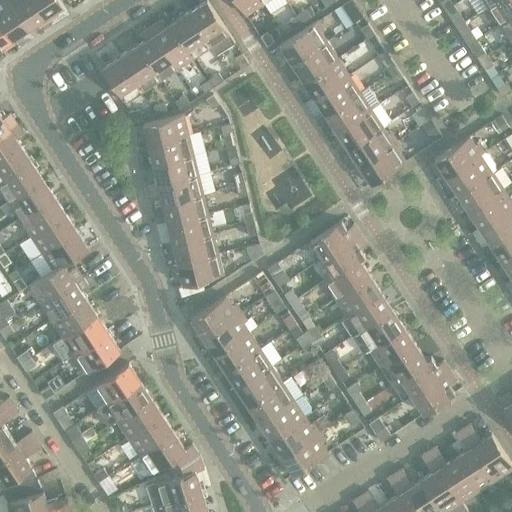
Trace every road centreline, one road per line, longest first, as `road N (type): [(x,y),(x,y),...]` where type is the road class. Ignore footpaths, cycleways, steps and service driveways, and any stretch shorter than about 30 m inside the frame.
road 1 (tertiary): [(259,511),(171,380),(152,284),(29,78)]
road 2 (residential): [(301,511),(511,370)]
road 3 (unclassified): [(107,511),(0,350)]
road 4 (tertiary): [(29,78),(52,47),(127,0)]
